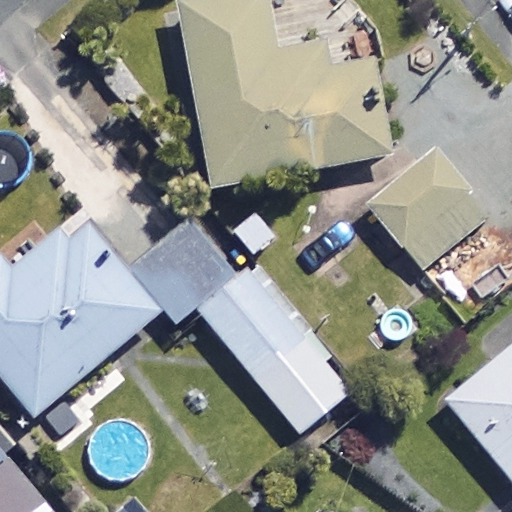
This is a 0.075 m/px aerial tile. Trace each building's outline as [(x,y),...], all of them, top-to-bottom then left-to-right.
[(282,63),(269,0),(267,0),(183,16),(218,197),(402,162),(385,70),(333,80),(328,54),(282,63)] [(484,219),(437,164),(375,216),(423,271),(484,219)] [(0,273),(0,377),(38,425),(166,322),(178,336),(203,316),(303,440),(357,396),(209,211),(118,284),(75,230),(14,280),(5,269),(0,273)] [(511,353),(449,406),(511,482),(511,353)] [(51,511),(0,444),(0,511),(51,511)]
